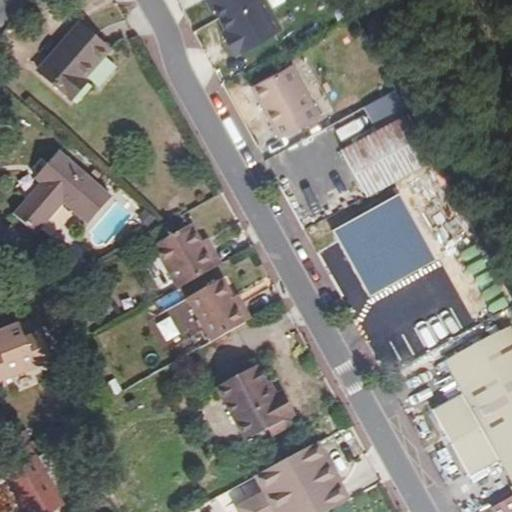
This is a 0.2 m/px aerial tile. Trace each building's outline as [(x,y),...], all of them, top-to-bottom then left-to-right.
[(215,10),(220,19),(254,0),(205,0),(207,2),(210,0),(215,10)] [(212,12),(215,10),(210,0),(207,2),(212,12)] [(234,57),(282,30),(265,0),(254,0),(220,19),(218,20),(225,31),(223,32),(229,42),(226,43),(234,57)] [(110,54),(81,28),(40,75),(73,104),(88,87),(84,82),(110,54)] [(229,42),(223,32),(221,33),(226,43),(229,42)] [(266,97),(258,102),(280,139),(317,118),(289,67),(258,84),(266,97)] [(250,88),(258,102),(266,97),(258,84),(250,88)] [(434,158),(409,113),(340,150),(365,197),(434,158)] [(111,200),(60,154),(43,174),(47,178),(14,216),(36,236),(62,207),(88,228),(111,200)] [(331,231),(365,292),(432,255),(398,195),(331,231)] [(178,291),(220,267),(212,252),(206,255),(199,242),(191,227),(154,247),(178,291)] [(206,255),(212,252),(205,240),(199,242),(206,255)] [(432,255),(365,292),(370,299),(435,261),(432,255)] [(23,271),(46,292),(64,281),(37,256),(23,271)] [(210,342),(246,322),(234,300),(223,280),(188,299),(202,326),(210,342)] [(246,322),(251,319),(238,297),(234,300),(246,322)] [(17,319),(0,326),(0,368),(6,366),(13,369),(29,361),(32,355),(47,348),(38,327),(23,333),(17,319)] [(198,329),(206,344),(210,342),(202,326),(198,329)] [(432,413),(445,439),(511,402),(511,329),(510,326),(444,362),(462,396),(432,413)] [(263,389),(266,387),(255,366),(216,388),(245,440),(267,429),(273,425),(277,433),(292,425),(276,395),(268,399),(263,389)] [(271,385),(266,387),(263,389),(268,399),(276,395),(271,385)] [(511,402),(445,439),(468,479),(500,462),(511,483),(511,402)] [(273,425),(267,429),(271,436),(277,433),(273,425)] [(343,464),(328,437),(272,469),(281,486),(252,502),(257,511),(290,511),(307,503),(312,511),(330,511),(355,499),(338,467),(343,464)] [(47,511),(62,504),(35,455),(3,473),(25,511),(47,511)] [(338,467),(355,499),(360,496),(343,464),(338,467)] [(511,511),(511,496),(491,509),(492,511),(511,511)]
